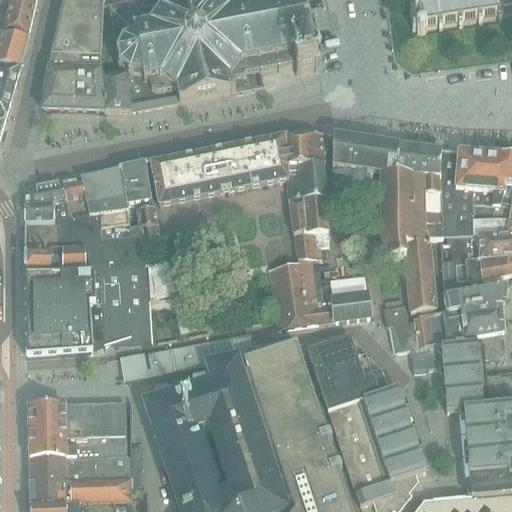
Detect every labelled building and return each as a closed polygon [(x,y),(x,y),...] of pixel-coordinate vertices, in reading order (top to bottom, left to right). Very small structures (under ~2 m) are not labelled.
[(103,116),(100,81),(99,75),(102,11),(104,0),(65,0),(62,15),(82,16),(84,6),(95,6),(96,33),(98,53),(99,73),(101,94),(103,116)] [(164,97),(176,95),(178,105),(177,106),(178,108),(262,91),(260,77),(261,76),(261,75),(277,71),(276,73),(279,73),(278,71),(294,68),(295,72),(294,73),(294,76),(299,75),(299,74),(313,72),(313,73),(317,72),(317,67),(315,68),(312,54),(313,54),(312,49),(311,50),(309,38),(310,38),(305,14),(303,14),(300,0),(224,0),(224,1),(212,3),(211,0),(157,0),(157,1),(108,10),(116,55),(114,55),(114,58),(117,59),(119,69),(116,71),(117,73),(119,71),(120,71),(127,78),(126,81),(129,82),(130,80),(143,81),(143,84),(142,84),(143,87),(145,87),(145,86),(152,85),(150,89),(151,95),(156,98),(161,97),(161,98),(164,98),(164,97)] [(511,0),(411,0),(413,14),(408,14),(409,18),(413,18),(415,29),(410,29),(411,33),(415,33),(416,37),(417,37),(419,38),(423,37),(426,34),(425,31),(437,29),(437,34),(441,33),(441,29),(457,27),(457,31),(462,30),(461,26),(476,24),(477,28),(481,27),(481,23),(496,21),(497,25),(501,24),(500,20),(511,18),(511,21),(511,0)] [(0,39),(27,43),(28,37),(36,2),(0,1),(0,39)] [(62,15),(58,33),(96,33),(95,6),(84,6),(82,16),(62,15)] [(58,33),(53,53),(98,53),(96,33),(58,33)] [(0,69),(19,71),(27,43),(0,39),(0,69)] [(53,53),(49,73),(77,73),(93,65),(93,73),(99,73),(98,53),(53,53)] [(49,73),(45,92),(101,94),(99,73),(93,73),(93,65),(77,73),(49,73)] [(0,121),(4,122),(9,105),(19,71),(0,69),(0,121)] [(100,81),(103,116),(130,117),(170,109),(168,97),(164,97),(164,98),(161,98),(161,97),(156,98),(151,95),(150,89),(152,85),(145,86),(145,87),(143,87),(142,84),(143,84),(143,81),(130,80),(129,82),(126,81),(127,78),(100,81)] [(41,113),(103,116),(101,94),(45,92),(41,113)] [(331,139),(331,172),(332,172),(333,177),(351,180),(350,184),(361,186),(362,182),(370,183),(371,178),(379,179),(382,265),(404,262),(409,307),(410,317),(435,314),(426,239),(438,239),(439,198),(440,154),(398,150),(331,139)] [(306,238),(326,237),(323,179),(322,169),(323,169),(322,158),(324,158),(324,140),(282,141),(282,142),(149,167),(158,209),(285,185),(287,205),(302,204),(306,237),(306,238)] [(457,157),(440,154),(438,239),(444,239),(470,239),(470,211),(471,195),(455,193),(457,157)] [(455,193),(471,195),(470,211),(498,213),(501,198),(503,192),(511,191),(511,189),(511,160),(500,160),(500,161),(457,157),(455,193)] [(144,169),(120,174),(129,231),(138,229),(135,213),(150,211),(144,169)] [(120,174),(101,179),(111,241),(130,238),(129,231),(120,174)] [(101,179),(83,183),(89,220),(96,220),(99,243),(111,241),(101,179)] [(83,183),(63,187),(67,222),(89,220),(83,183)] [(24,194),(24,212),(55,208),(57,223),(67,222),(63,187),(24,194)] [(511,200),(511,208),(511,215),(511,191),(503,192),(501,198),(511,200)] [(292,239),(293,239),(306,237),(302,204),(287,205),(292,239)] [(24,212),(24,229),(31,229),(31,227),(35,227),(35,229),(43,229),(43,226),(49,226),(49,229),(54,229),(54,223),(57,223),(55,208),(24,212)] [(152,211),(150,211),(135,213),(138,229),(139,237),(140,251),(141,252),(159,251),(152,211)] [(508,227),(470,226),(470,239),(511,240),(511,215),(508,227)] [(24,229),(25,254),(85,252),(86,275),(93,275),(95,308),(100,308),(98,274),(143,271),(141,252),(140,251),(139,237),(130,238),(111,241),(99,243),(96,220),(89,220),(67,222),(57,223),(54,223),(54,229),(49,229),(49,226),(43,226),(43,229),(35,229),(35,227),(31,227),(31,229),(24,229)] [(138,229),(129,231),(130,238),(139,237),(138,229)] [(306,237),(293,239),(296,265),(309,264),(320,263),(318,252),(328,251),(326,237),(306,238),(306,237)] [(511,240),(470,239),(444,239),(444,248),(438,249),(441,267),(511,261),(511,240)] [(25,254),(25,278),(86,275),(85,252),(25,254)] [(511,281),(511,261),(441,267),(443,287),(511,282),(511,281)] [(296,265),(297,269),(297,274),(310,271),(309,264),(296,265)] [(297,269),(267,275),(274,318),(275,328),(276,335),(305,330),(317,329),(316,328),(333,325),(333,327),(368,322),(365,299),(364,299),(362,284),(359,281),(332,284),(329,288),(331,303),(331,308),(315,310),(310,271),(297,274),(297,269)] [(126,348),(151,347),(146,270),(143,271),(98,274),(100,308),(103,350),(103,351),(125,343),(126,348)] [(26,361),(91,356),(91,355),(89,308),(95,308),(93,275),(86,275),(25,278),(26,361)] [(164,287),(151,288),(153,312),(165,311),(164,287)] [(446,318),(413,323),(413,327),(417,354),(503,338),(501,311),(504,311),(508,292),(508,291),(503,291),(444,295),(446,318)] [(91,355),(103,350),(100,308),(95,308),(89,308),(91,355)] [(404,310),(383,314),(383,320),(385,332),(389,332),(394,358),(417,354),(413,327),(407,327),(404,310)] [(501,342),(500,339),(426,352),(427,357),(411,359),(412,378),(425,377),(425,378),(427,378),(427,374),(448,372),(448,375),(452,375),(465,374),(464,366),(485,365),(488,364),(488,367),(489,367),(489,366),(495,365),(503,356),(502,343),(503,343),(503,341),(501,342)] [(306,350),(305,350),(313,375),(355,362),(354,358),(349,340),(317,350),(316,347),(315,347),(315,349),(307,351),(306,350)] [(247,342),(206,350),(209,370),(234,365),(236,370),(243,367),(242,365),(282,352),(281,347),(249,353),(247,342)] [(349,511),(295,348),(282,352),(242,365),(243,367),(236,370),(234,365),(209,370),(208,370),(213,386),(146,409),(180,511),(349,511)] [(174,356),(170,357),(174,377),(199,372),(208,370),(209,370),(206,350),(183,354),(183,356),(174,358),(174,356)] [(355,362),(313,375),(320,396),(371,379),(370,376),(371,376),(364,355),(354,358),(355,362)] [(140,383),(174,377),(170,357),(136,362),(137,365),(129,366),(128,361),(119,363),(123,385),(139,382),(140,383)] [(320,396),(326,416),(387,396),(386,396),(387,396),(379,373),(371,376),(370,376),(371,379),(320,396)] [(475,385),(452,387),(454,416),(457,416),(463,481),(469,481),(469,490),(486,488),(487,492),(509,490),(509,486),(511,485),(511,377),(499,378),(499,377),(497,377),(498,380),(475,382),(475,385)] [(326,416),(353,499),(355,499),(359,511),(372,507),(373,511),(400,511),(410,500),(407,497),(417,485),(414,479),(423,476),(396,393),(387,396),(386,396),(387,396),(326,416)] [(28,410),(28,437),(124,435),(124,408),(78,409),(69,409),(28,410)] [(28,437),(29,463),(63,462),(90,461),(125,461),(124,435),(28,437)] [(141,451),(129,451),(129,461),(129,484),(129,494),(130,506),(129,511),(144,511),(144,494),(141,494),(141,473),(142,473),(141,451)] [(29,463),(29,486),(91,485),(129,484),(129,461),(125,461),(90,461),(63,462),(29,463)] [(29,486),(29,509),(130,506),(129,494),(129,484),(91,485),(29,486)] [(511,511),(511,501),(471,504),(424,508),(420,511),(511,511)]
